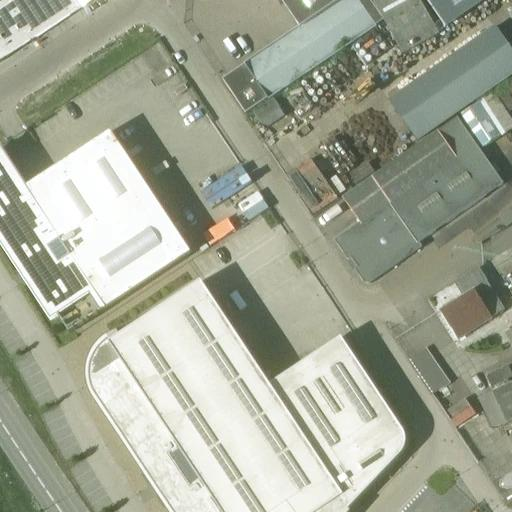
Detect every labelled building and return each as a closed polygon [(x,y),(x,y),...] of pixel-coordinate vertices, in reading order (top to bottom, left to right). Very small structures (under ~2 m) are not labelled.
[(1,0),(0,1),(0,61),(78,10),(72,0),(1,0)] [(72,0),(78,10),(92,0),(72,0)] [(282,0),(301,28),(247,64),(224,80),(246,114),(384,21),(369,0),(282,0)] [(373,0),(405,54),(439,35),(438,33),(486,0),(427,0),(441,21),(434,26),(418,0),(373,0)] [(511,75),(511,51),(496,28),(390,102),(418,141),(511,75)] [(511,79),(503,86),(511,98),(511,79)] [(511,130),(511,120),(495,94),(460,116),(482,150),(511,130)] [(275,99),(255,113),(261,122),(282,109),(275,99)] [(458,118),(438,132),(457,158),(391,204),(372,178),(343,198),(360,223),(335,241),(364,283),(370,284),(422,247),(419,243),(504,184),(458,118)] [(1,148),(0,148),(0,243),(51,321),(58,317),(69,334),(192,253),(111,132),(27,187),(1,148)] [(438,132),(372,178),(391,204),(457,158),(438,132)] [(377,170),(371,161),(353,173),(360,182),(377,170)] [(511,206),(475,239),(482,246),(511,224),(511,206)] [(455,284),(463,298),(440,312),(458,341),(505,312),(479,269),(455,284)] [(155,489),(155,490),(156,491),(157,491),(157,492),(158,492),(159,492),(160,492),(161,492),(162,491),(175,511),(347,511),(400,457),(401,456),(402,455),(402,454),(403,453),(403,452),(404,452),(404,451),(405,450),(405,449),(405,448),(405,447),(406,446),(406,445),(406,444),(406,443),(406,442),(406,441),(406,440),(405,439),(405,438),(405,437),(405,436),(404,435),(404,434),(404,433),(403,432),(402,431),(341,339),(270,386),(202,282),(109,343),(108,344),(107,345),(106,346),(105,347),(104,348),(103,349),(102,350),(101,351),(100,352),(99,354),(99,355),(98,356),(97,357),(97,359),(96,360),(96,361),(95,362),(95,364),(94,365),(94,366),(94,368),(93,370),(93,372),(93,373),(93,375),(93,376),(93,378),(93,379),(93,380),(94,382),(94,383),(94,384),(94,386),(95,387),(95,388),(96,390),(96,391),(97,392),(97,393),(98,395),(99,396),(100,397),(156,483),(156,484),(155,484),(155,485),(154,485),(154,486),(154,487),(154,488),(154,489),(155,489)] [(505,424),(505,423),(511,419),(511,384),(477,400),(488,423),(489,423),(491,428),(499,428),(505,424)]
